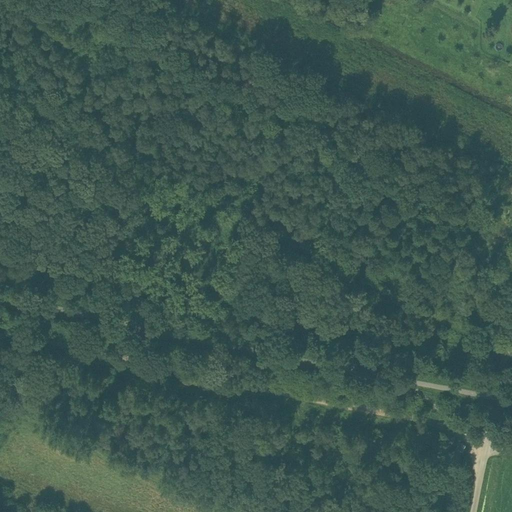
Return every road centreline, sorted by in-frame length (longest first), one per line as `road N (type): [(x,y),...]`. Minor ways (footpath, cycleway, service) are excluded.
road 1 (track): [(511,230),(482,225),(36,0)]
road 2 (track): [(0,331),(453,426),(486,448)]
road 3 (unclassified): [(511,307),(486,448)]
